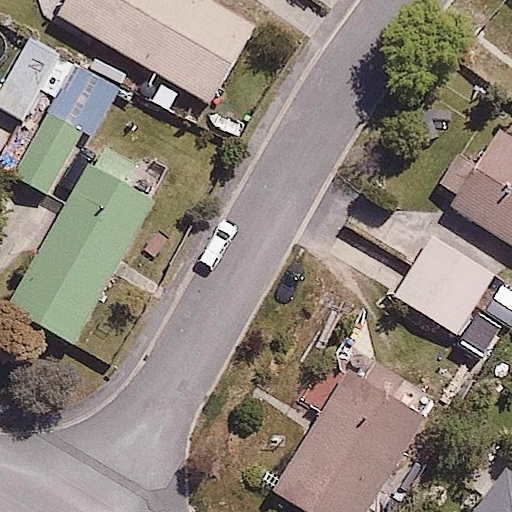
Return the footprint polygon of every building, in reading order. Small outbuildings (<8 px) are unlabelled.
[(226,0),(61,0),(59,4),(214,91),(256,17),(226,0)] [(61,49),(29,30),(0,79),(0,103),(22,116),(61,49)] [(96,131),(49,102),(7,170),(47,195),(71,155),(78,160),(96,131)] [(153,131),(123,113),(12,301),(80,342),(180,173),(141,151),(153,131)] [(511,132),(500,125),(451,203),(511,241),(511,132)] [(498,270),(436,230),(396,292),(458,332),(498,270)] [(511,325),(511,285),(501,278),(466,334),(496,352),(511,325)] [(363,511),(429,413),(353,362),(275,480),(323,511),(363,511)] [(511,511),(511,464),(510,463),(475,511),(511,511)]
